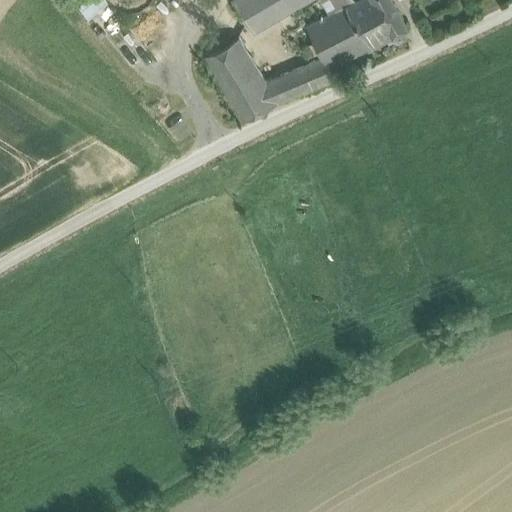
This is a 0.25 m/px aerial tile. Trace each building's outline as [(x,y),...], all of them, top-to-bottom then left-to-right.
[(109,0),(81,0),(78,3),(90,17),(110,0),(109,0)] [(234,0),(255,30),(307,0),(234,0)] [(347,6),(357,0),(321,0),(330,13),(347,6)] [(373,47),(394,35),(374,0),(357,0),(347,6),(356,23),(359,22),(372,45),(373,47)] [(374,0),(394,35),(410,27),(394,0),(374,0)] [(356,23),(347,6),(330,13),(309,26),(324,56),(332,67),(372,45),(359,22),(356,23)] [(278,100),(266,79),(240,36),(207,55),(245,119),(278,100)] [(332,67),(324,56),(266,79),(278,100),(337,77),(332,67)]
